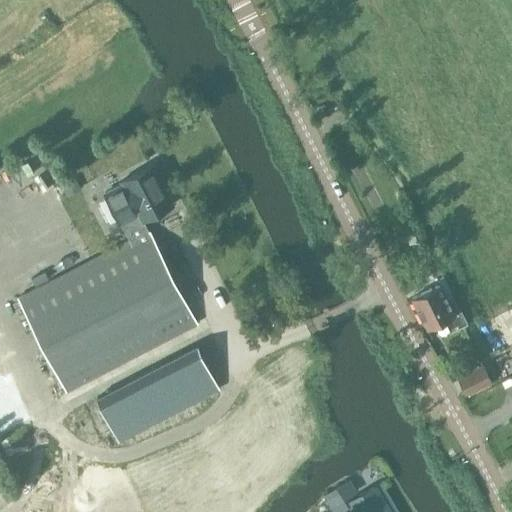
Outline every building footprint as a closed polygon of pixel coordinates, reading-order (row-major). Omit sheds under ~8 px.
[(172,204),(151,164),(121,180),(122,183),(104,192),(120,222),(129,240),(148,231),(142,220),(172,204)] [(61,185),(67,195),(81,188),(80,187),(75,177),(61,185)] [(148,230),(148,231),(110,250),(91,260),(17,298),(65,390),(196,323),(148,230)] [(426,327),(443,318),(449,329),(462,322),(455,310),(458,309),(450,295),(439,285),(439,284),(411,298),(426,327)] [(95,398),(117,440),(217,389),(195,347),(95,398)] [(457,377),(466,393),(490,381),(481,364),(457,377)] [(329,490),(327,492),(338,510),(341,509),(346,505),(342,498),(355,491),(348,479),(329,490)] [(375,485),(348,501),(354,511),(383,511),(388,508),(375,485)]
